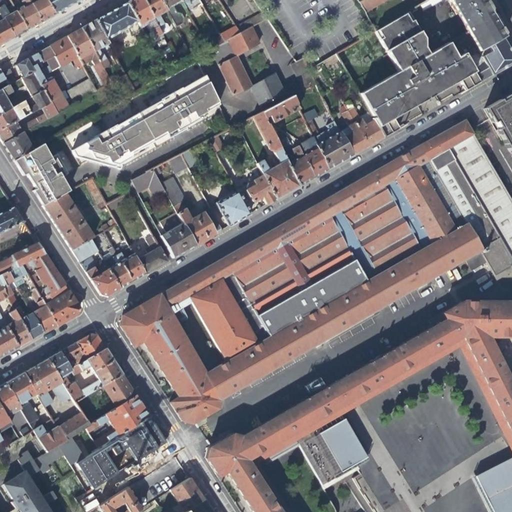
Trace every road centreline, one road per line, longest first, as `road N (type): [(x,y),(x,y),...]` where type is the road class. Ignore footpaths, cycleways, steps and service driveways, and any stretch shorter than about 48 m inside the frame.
road 1 (residential): [(97,317),(511,81)]
road 2 (residential): [(99,320),(222,511)]
road 3 (residential): [(97,317),(0,165)]
